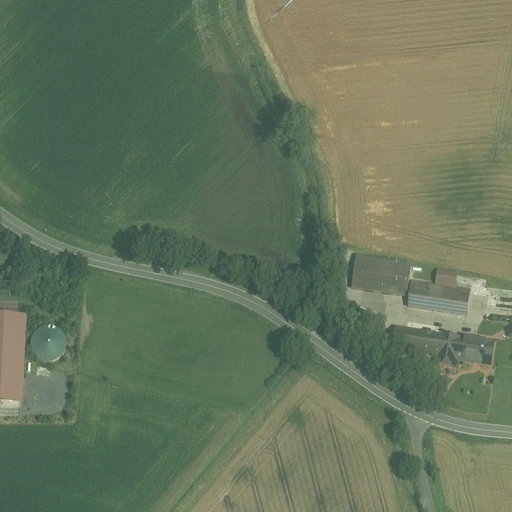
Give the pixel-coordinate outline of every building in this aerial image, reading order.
[(397,264),(357,259),(353,290),(407,298),(412,267),(398,265),(398,264),(397,263),(397,264)] [(458,276),(438,273),(436,285),(456,288),(458,276)] [(436,285),(412,282),(409,308),(467,317),(471,291),(456,288),(436,285)] [(26,316),(0,314),(0,403),(22,404),(26,316)] [(30,343),(30,349),(32,354),(36,359),(41,362),(47,363),(53,363),(58,360),(63,356),(65,351),(66,345),(65,339),(62,334),(57,330),(52,328),(46,327),(40,329),(35,333),(32,337),(30,343)] [(460,340),(396,331),(393,351),(437,358),(457,361),(460,340)] [(494,345),(460,340),(457,361),(490,366),(494,345)] [(457,361),(437,358),(436,368),(455,371),(457,361)]
